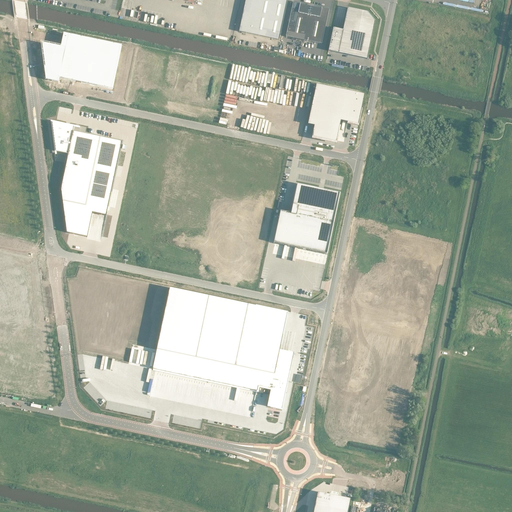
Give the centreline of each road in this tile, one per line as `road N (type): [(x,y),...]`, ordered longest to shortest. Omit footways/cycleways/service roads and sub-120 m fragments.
road 1 (unclassified): [(35,96),(359,159)]
road 2 (unclassified): [(55,258),(327,309)]
road 3 (unclassified): [(253,451),(91,417),(77,407)]
road 4 (unclassified): [(392,2),(359,159)]
road 5 (unclassified): [(359,159),(327,309)]
